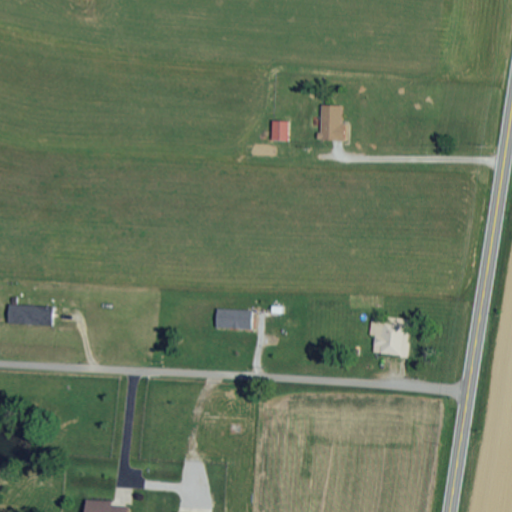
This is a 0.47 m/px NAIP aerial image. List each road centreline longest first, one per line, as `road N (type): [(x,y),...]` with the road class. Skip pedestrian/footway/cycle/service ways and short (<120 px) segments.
road 1 (residential): [(470,392),(0,364)]
road 2 (primary): [(452,511),(511,123)]
